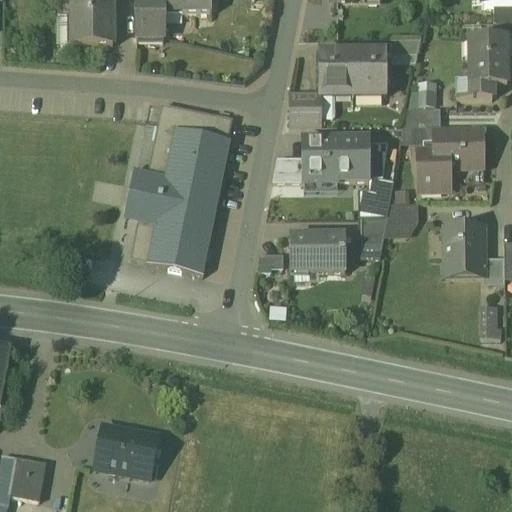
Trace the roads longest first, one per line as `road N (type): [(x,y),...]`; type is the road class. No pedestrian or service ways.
road 1 (secondary): [(511,403),(227,345)]
road 2 (residential): [(274,108),(0,80)]
road 3 (residential): [(227,345),(274,108)]
road 4 (secondary): [(227,345),(0,311)]
road 5 (residential): [(511,111),(501,128),(503,233)]
